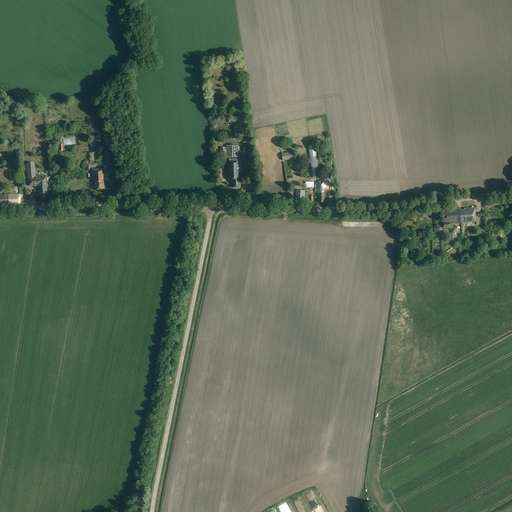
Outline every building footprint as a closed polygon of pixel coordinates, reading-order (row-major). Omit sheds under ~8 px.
[(236,122),(237,126),(247,125),(247,116),(239,117),(239,115),(231,116),(231,122),(236,122)] [(313,178),(319,177),(314,145),(308,146),(313,178)] [(225,147),(221,147),(221,157),(238,157),(238,146),(225,146),(225,147)] [(103,148),(105,165),(112,164),(110,147),(103,148)] [(282,154),(283,161),(293,160),(292,153),(282,154)] [(231,180),(231,187),(241,187),(241,179),(241,162),(237,162),(237,159),(229,159),(229,162),(226,163),(226,175),(228,175),(228,180),(231,180)] [(27,164),(28,176),(28,186),(29,186),(38,185),(38,186),(39,194),(47,193),(47,187),(47,185),(47,177),(47,175),(36,176),(35,176),(34,164),(27,164)] [(26,165),(18,165),(19,179),(26,179),(26,165)] [(91,169),(92,179),(94,179),(94,180),(95,190),(104,189),(103,182),(103,181),(105,181),(105,179),(103,179),(103,175),(104,175),(104,168),(91,169)] [(327,202),(326,195),(325,195),(325,183),(317,183),(317,193),(317,202),(327,202)] [(29,187),(29,193),(33,193),(34,195),(38,195),(37,186),(29,187)] [(304,201),(304,191),(296,190),(295,200),(304,201)] [(12,203),(20,203),(20,194),(0,194),(0,202),(12,202),(12,203)] [(460,210),(460,208),(453,209),(453,210),(444,211),(445,221),(443,222),(443,227),(451,227),(451,224),(449,224),(449,223),(450,223),(449,222),(452,221),(452,223),(461,222),(461,219),(460,211),(460,210)] [(464,210),(460,210),(460,211),(461,219),(461,222),(476,221),(475,208),(464,208),(464,210)]
